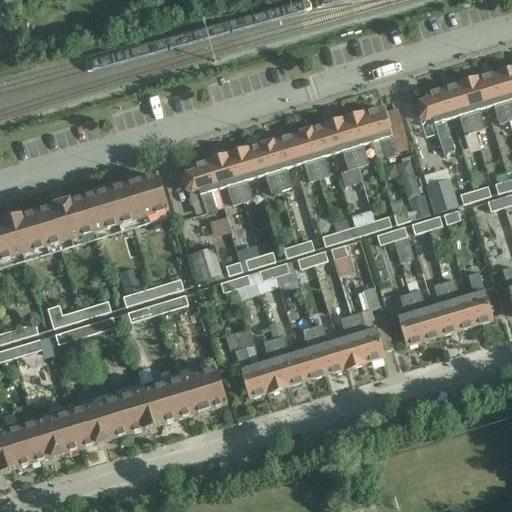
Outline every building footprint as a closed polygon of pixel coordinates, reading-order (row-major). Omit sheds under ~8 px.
[(27,0),(2,0),(10,11),(27,0)] [(511,72),(495,77),(510,124),(511,123),(511,72)] [(510,124),(495,77),(478,82),(486,110),(493,108),(499,127),(510,124)] [(486,110),(478,82),(478,81),(460,86),(460,87),(475,135),(475,134),(485,131),(479,112),(486,110)] [(442,93),(451,121),(459,118),(465,137),(464,137),(469,157),(481,153),(475,134),(475,135),(460,87),(442,93)] [(445,123),(451,121),(442,93),(426,98),(427,103),(420,106),(417,111),(420,122),(426,125),(434,122),(444,156),(454,153),(445,123)] [(364,117),(372,145),(380,142),(385,157),(396,154),(391,139),(405,135),(400,121),(387,124),(383,111),(364,117)] [(372,145),(364,117),(344,123),(359,170),(369,167),(363,148),(372,145)] [(359,170),(344,123),(325,128),(334,156),(342,154),(348,174),(359,170)] [(334,156),(325,128),(307,134),(321,181),(330,179),(324,159),(334,156)] [(321,181),(307,134),(288,140),(296,168),(304,166),(309,185),(321,181)] [(296,168),(288,140),(268,146),(283,193),(292,191),(286,171),(296,168)] [(283,193),(268,146),(249,152),(258,180),(256,180),(262,200),(283,193)] [(258,180),(249,152),(231,158),(246,205),(254,202),(248,183),(256,180),(258,180)] [(246,205),(231,158),(209,165),(218,192),(227,189),(233,209),(246,205)] [(218,192),(209,165),(192,170),(193,175),(186,177),(183,183),(186,193),(192,196),(200,194),(207,217),(217,214),(211,194),(218,192)] [(511,193),(506,174),(505,175),(508,184),(495,188),(498,198),(511,193)] [(85,201),(96,237),(169,215),(158,178),(85,201)] [(426,189),(435,219),(459,211),(450,182),(426,189)] [(473,194),(476,204),(491,200),(488,190),(473,194)] [(476,204),(473,194),(460,198),(463,208),(476,204)] [(511,197),(502,200),(506,215),(511,213),(511,197)] [(409,203),(411,210),(415,223),(430,218),(424,198),(409,203)] [(356,230),(359,240),(379,234),(375,224),(374,224),(367,199),(358,202),(366,227),(356,230)] [(506,215),(502,200),(487,205),(491,215),(505,211),(506,215)] [(96,237),(85,201),(12,223),(23,259),(96,237)] [(393,219),(397,229),(411,224),(407,214),(393,219)] [(457,214),(443,218),(447,228),(461,224),(457,214)] [(375,224),(379,234),(392,230),(389,220),(375,224)] [(439,220),(426,224),(429,234),(442,230),(439,220)] [(0,266),(23,259),(12,223),(2,226),(0,226),(0,266)] [(415,238),(429,234),(426,224),(412,228),(415,238)] [(338,235),(341,245),(359,240),(356,230),(338,235)] [(395,233),(398,244),(407,241),(404,230),(395,233)] [(398,244),(395,233),(377,239),(380,249),(382,248),(384,254),(395,251),(393,245),(398,244)] [(341,245),(338,235),(322,240),(325,250),(341,245)] [(299,247),(302,257),(314,253),(311,244),(299,247)] [(302,257),(299,247),(283,252),(286,262),(302,257)] [(345,249),(331,253),(338,279),(352,274),(345,249)] [(199,288),(223,281),(214,250),(190,258),(199,288)] [(236,254),(222,258),(228,280),(243,276),(236,254)] [(262,258),(265,268),(276,265),(273,255),(262,258)] [(325,255),(311,259),(314,269),(328,265),(325,255)] [(265,268),(262,258),(245,264),(248,274),(265,268)] [(300,273),(314,269),(311,259),(297,263),(300,273)] [(273,270),(276,281),(290,276),(286,266),(273,270)] [(276,281),(273,270),(259,275),(262,285),(276,281)] [(511,270),(502,273),(511,305),(511,270)] [(462,300),(472,330),(494,324),(479,275),(468,279),(474,297),(462,300)] [(234,282),(237,292),(251,288),(248,278),(234,282)] [(181,282),(169,286),(173,296),(184,293),(181,282)] [(237,292),(234,282),(220,287),(223,297),(237,292)] [(472,330),(462,300),(460,301),(455,283),(434,289),(439,307),(441,307),(450,337),(472,330)] [(158,289),(161,300),(173,296),(169,286),(158,289)] [(146,293),(150,303),(161,300),(158,289),(146,293)] [(369,313),(380,309),(374,292),(363,295),(369,313)] [(135,296),(138,307),(150,303),(146,293),(135,296)] [(441,307),(439,307),(426,311),(420,293),(414,295),(429,343),(450,337),(441,307)] [(429,343),(414,295),(399,300),(405,317),(397,320),(406,350),(429,343)] [(127,310),(138,307),(135,296),(123,300),(127,310)] [(186,298),(174,302),(177,312),(189,309),(186,298)] [(163,305),(166,316),(177,312),(174,302),(163,305)] [(108,304),(96,308),(99,318),(111,315),(108,304)] [(151,309),(154,319),(166,316),(163,305),(151,309)] [(85,311),(88,322),(99,318),(96,308),(85,311)] [(140,312),(143,323),(154,319),(151,309),(140,312)] [(73,315),(76,325),(88,322),(85,311),(73,315)] [(131,326),(143,323),(140,312),(128,316),(131,326)] [(351,319),(365,367),(385,360),(384,355),(394,352),(386,328),(376,331),(371,313),(351,319)] [(62,318),(65,329),(76,325),(73,315),(62,318)] [(53,332),(65,329),(62,318),(50,322),(53,332)] [(337,343),(346,372),(365,367),(351,319),(340,322),(346,340),(337,343)] [(113,320),(101,324),(104,334),(116,331),(113,320)] [(90,327),(93,338),(104,334),(101,324),(90,327)] [(35,326),(24,330),(27,340),(39,336),(35,326)] [(78,331),(81,341),(93,338),(90,327),(78,331)] [(346,372),(337,343),(328,346),(323,328),(312,331),(327,378),(346,372)] [(12,333),(16,343),(27,340),(24,330),(12,333)] [(67,334),(70,345),(81,341),(78,331),(67,334)] [(269,396),(260,367),(251,369),(246,351),(255,349),(249,331),(234,336),(239,353),(234,354),(249,402),(269,396)] [(299,355),(307,384),(327,378),(312,331),(301,334),(307,352),(299,355)] [(1,337),(4,347),(16,343),(12,333),(1,337)] [(58,348),(70,345),(67,334),(55,338),(58,348)] [(307,384),(299,355),(290,358),(284,339),(274,342),(288,390),(307,384)] [(40,342),(29,346),(32,356),(43,353),(40,342)] [(260,367),(269,396),(288,390),(274,342),(263,346),(269,364),(260,367)] [(17,349),(20,360),(32,356),(29,346),(17,349)] [(6,353),(9,363),(20,360),(17,349),(6,353)] [(0,354),(0,365),(9,363),(6,353),(0,354)] [(388,364),(280,393),(283,404),(391,375),(388,364)] [(144,395),(155,431),(228,409),(217,372),(144,395)] [(71,417),(82,453),(155,431),(144,395),(71,417)] [(21,425),(33,421),(28,407),(16,411),(21,425)] [(0,438),(0,444),(9,475),(82,453),(71,417),(0,438)] [(0,478),(9,475),(0,444),(0,478)]
